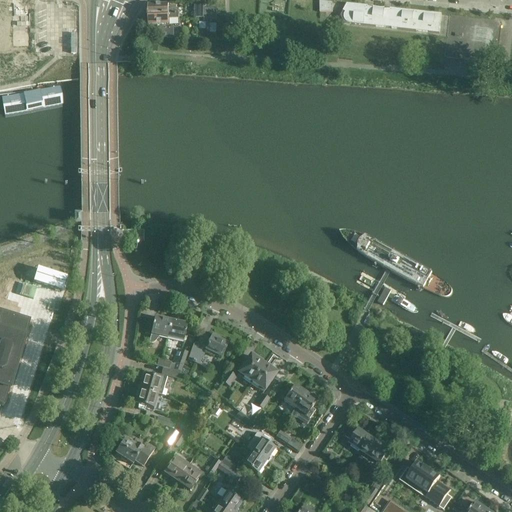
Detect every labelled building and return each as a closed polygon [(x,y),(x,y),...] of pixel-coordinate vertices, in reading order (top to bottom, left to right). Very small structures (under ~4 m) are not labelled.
[(332,3),(323,2),(319,2),(320,13),(332,13),(332,3)] [(371,27),(372,18),(373,15),(372,14),(373,9),(373,8),(374,6),(366,4),(366,7),(347,5),(343,11),(336,24),(353,26),(353,25),(371,27)] [(169,6),(149,6),(149,9),(149,16),(179,16),(179,11),(169,11),(169,6)] [(440,25),(441,15),(391,10),(392,7),(384,7),(384,9),(382,9),(378,9),(377,9),(375,8),(374,8),(373,8),(373,9),(372,14),(373,15),(372,18),(383,19),(383,21),(392,22),(391,29),(439,35),(440,30),(439,25),(440,25)] [(216,20),(216,14),(216,9),(204,9),(204,20),(216,20)] [(179,16),(149,16),(149,26),(159,25),(159,29),(160,39),(161,39),(171,39),(174,39),(174,37),(174,28),(180,28),(180,20),(179,20),(179,16)] [(371,27),(391,29),(392,22),(383,21),(383,19),(372,18),(371,27)] [(60,88),(2,98),(5,117),(63,107),(60,88)] [(369,260),(423,289),(438,296),(442,297),(444,297),(447,297),(449,297),(450,296),(451,295),(452,293),(452,292),(452,290),(452,289),(451,287),(446,282),(432,273),(365,235),(360,233),(356,232),(353,231),(349,230),(344,230),(341,230),(340,230),(340,232),(342,236),(345,240),(350,245),(358,252),(363,256),(369,260)] [(35,298),(33,307),(43,311),(46,302),(35,298)] [(0,406),(3,408),(8,392),(9,393),(26,340),(24,339),(29,324),(0,314),(0,406)] [(159,337),(167,338),(170,322),(154,318),(148,345),(149,345),(149,342),(152,342),(153,342),(154,342),(155,341),(159,337)] [(170,322),(167,338),(183,342),(187,326),(170,322)] [(207,339),(203,337),(200,336),(196,348),(193,346),(193,345),(187,361),(188,361),(188,360),(191,361),(195,363),(198,364),(204,353),(213,357),(213,355),(221,359),(227,345),(218,340),(218,339),(212,336),(210,341),(207,340),(208,338),(207,338),(207,339)] [(171,364),(170,370),(180,373),(187,353),(177,350),(173,364),(171,364)] [(251,383),(264,365),(250,356),(237,376),(243,380),(244,378),(251,383)] [(170,370),(171,364),(159,360),(157,366),(170,370)] [(263,393),(264,392),(276,374),(264,365),(251,383),(259,388),(257,390),(263,393)] [(163,369),(161,376),(178,380),(180,374),(163,369)] [(229,372),(222,383),(229,387),(236,377),(229,372)] [(141,391),(148,392),(157,395),(161,396),(167,379),(154,375),(154,374),(148,373),(142,386),(143,386),(141,391)] [(295,409),(305,394),(295,387),(289,394),(286,392),(282,399),(285,401),(284,402),(295,409)] [(157,395),(148,392),(141,391),(140,396),(137,410),(144,412),(145,408),(153,410),(157,395)] [(295,409),(291,414),(306,424),(315,412),(312,409),(317,402),(305,394),(295,409)] [(262,410),(269,399),(262,395),(255,405),(262,410)] [(255,423),(260,426),(267,416),(262,412),(255,423)] [(158,417),(156,423),(172,429),(174,423),(158,417)] [(244,417),(240,422),(241,423),(250,429),(251,430),(255,424),(253,423),(245,417),(244,417)] [(365,454),(374,441),(359,431),(357,432),(351,428),(345,437),(351,441),(350,444),(365,454)] [(172,445),(178,435),(179,434),(172,430),(171,429),(163,441),(171,446),(172,445)] [(277,438),(288,445),(291,440),(281,433),(277,438)] [(257,434),(247,449),(253,452),(266,462),(275,450),(269,446),(273,440),(266,435),(257,434)] [(178,435),(172,445),(178,448),(184,439),(178,435)] [(374,441),(365,454),(362,458),(367,462),(370,458),(380,464),(384,459),(386,461),(391,454),(388,453),(389,451),(374,441)] [(146,445),(143,450),(130,442),(129,444),(124,442),(116,455),(122,459),(121,460),(126,463),(127,462),(133,466),(135,463),(143,469),(155,451),(146,445)] [(266,462),(253,452),(244,465),(257,475),(266,462)] [(177,482),(188,466),(175,457),(165,473),(177,482)] [(237,465),(225,457),(222,463),(233,471),(237,465)] [(209,480),(221,464),(216,460),(204,477),(209,480)] [(217,470),(237,482),(241,476),(233,471),(222,463),(217,470)] [(391,503),(384,511),(425,511),(432,503),(439,508),(447,496),(450,491),(443,487),(444,485),(438,481),(440,479),(417,463),(412,472),(406,480),(391,503)] [(188,466),(177,482),(190,491),(202,475),(188,466)] [(364,502),(369,506),(370,507),(379,493),(380,493),(388,482),(381,477),(373,489),(364,502)] [(322,486),(333,494),(337,488),(326,480),(322,486)] [(227,493),(219,504),(230,511),(236,511),(242,503),(241,503),(244,498),(230,489),(227,493)] [(202,504),(207,496),(209,493),(204,490),(197,501),(202,504)] [(467,508),(464,511),(486,511),(487,511),(476,503),(471,511),(467,508)]
